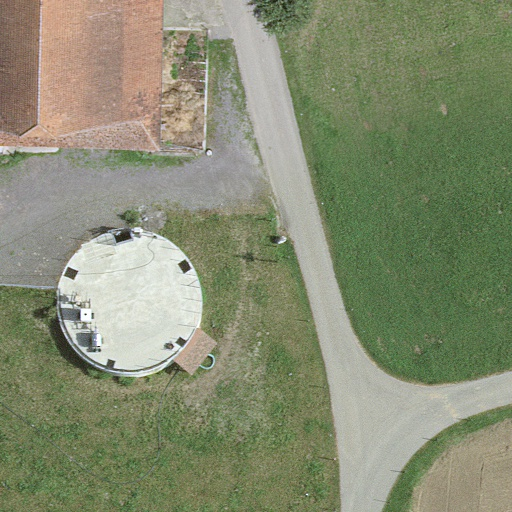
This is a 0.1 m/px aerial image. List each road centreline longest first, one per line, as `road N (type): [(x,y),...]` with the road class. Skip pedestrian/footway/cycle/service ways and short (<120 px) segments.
road 1 (track): [(246,0),(323,278),(397,465)]
road 2 (unclassified): [(374,511),(397,465),(459,413),(511,398)]
